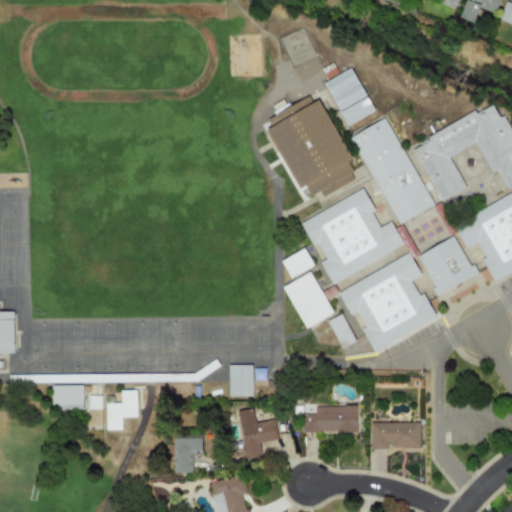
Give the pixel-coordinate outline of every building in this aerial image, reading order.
[(465,0),(459,18),(473,22),(477,8),(495,14),(499,0),(465,0)] [(511,4),(504,1),(497,20),(511,25),(511,4)] [(380,108),(354,124),(325,77),(350,61),(380,108)] [(266,119),(271,127),(265,130),(299,188),(304,185),(310,195),(351,171),(345,162),(352,158),(317,99),(312,102),(308,95),(266,119)] [(468,183),(444,198),(412,147),(493,96),(511,126),(511,182),(511,183),(499,164),(493,167),(477,140),(451,156),(468,183)] [(439,199),(404,220),(351,135),(386,113),(439,199)] [(392,218),(405,240),(342,280),(305,221),(360,186),(383,224),(392,218)] [(511,269),(496,280),(482,259),(490,254),(480,238),(473,243),(461,225),(511,193),(511,269)] [(478,269),(444,290),(421,253),(455,232),(478,269)] [(381,347),(345,288),(409,247),(423,270),(415,276),(414,283),(420,293),(427,293),(439,311),(381,347)] [(312,265),(302,248),(280,261),(289,278),(312,265)] [(281,287),(304,328),(331,313),(308,272),(281,287)] [(0,302),(21,303),(20,351),(0,350),(0,302)] [(250,365),(227,365),(227,396),(250,396),(250,365)] [(80,385),(50,385),(50,409),(80,409),(80,385)] [(135,416),(134,390),(119,390),(119,403),(104,403),(105,430),(120,429),(120,417),(135,416)] [(301,432),(355,432),(355,405),(313,406),(313,414),(301,414),(301,432)] [(273,419),(253,422),(251,408),(235,410),(243,459),(260,457),(258,443),(276,440),(273,419)] [(417,422),(369,422),(369,449),(387,449),(387,447),(418,447),(417,422)] [(190,473),(191,454),(200,454),(201,436),(172,436),(171,472),(190,473)] [(208,481),(214,511),(245,511),(242,494),(245,494),(241,474),(208,481)]
